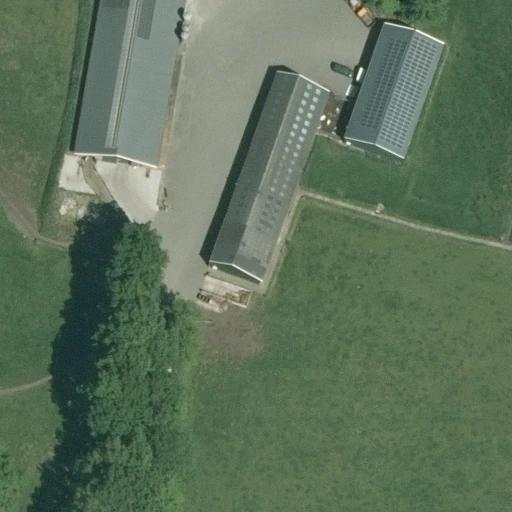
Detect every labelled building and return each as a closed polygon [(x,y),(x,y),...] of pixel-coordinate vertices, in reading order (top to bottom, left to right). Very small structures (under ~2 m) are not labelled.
[(184,0),(104,0),(77,158),(154,172),(184,0)] [(222,15),(217,84),(252,87),(257,18),(222,15)] [(383,30),(343,145),(402,166),(442,50),(383,30)] [(310,37),(304,56),(320,61),(326,42),(310,37)] [(326,48),(319,72),(348,81),(355,56),(326,48)] [(261,288),(329,97),(278,79),(258,137),(257,137),(211,270),(261,288)] [(197,113),(193,129),(223,136),(227,119),(197,113)]
